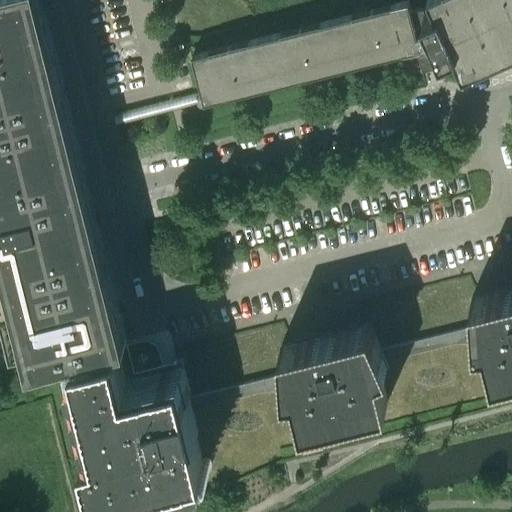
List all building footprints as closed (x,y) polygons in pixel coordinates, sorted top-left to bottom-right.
[(125,335),(98,227),(84,171),(40,0),(0,0),(0,224),(9,261),(0,263),(0,331),(8,364),(85,345),(113,338),(125,335)] [(511,0),(436,0),(438,5),(425,11),(423,7),(411,10),(408,0),(391,4),(393,11),(375,15),(373,9),(371,10),(372,16),(354,20),(353,14),(320,22),(321,28),(303,33),(302,27),(299,27),(301,34),(283,38),(281,32),(248,40),(250,46),(232,51),(230,45),(228,45),(229,51),(211,56),(210,50),(192,54),(201,91),(203,96),(204,102),(419,48),(423,64),(422,64),(422,66),(446,60),(446,61),(448,60),(444,51),(456,45),(465,65),(482,57),(479,51),(496,44),(499,50),(511,43),(511,0)] [(112,120),(113,125),(204,102),(203,96),(201,91),(111,114),(112,120)] [(511,286),(479,295),(471,297),(473,326),(474,332),(474,337),(474,339),(484,339),(493,374),(511,369),(511,286)] [(370,322),(320,335),(281,344),(283,374),(283,380),(283,387),(293,386),(302,422),(331,415),(330,409),(357,402),(359,408),(388,401),(379,365),(388,361),(384,353),(382,348),(370,322)] [(384,353),(388,361),(404,354),(474,337),(474,332),(473,326),(382,348),(384,353)] [(206,476),(195,432),(190,412),(188,403),(187,398),(181,374),(176,357),(174,358),(175,360),(162,363),(161,356),(135,341),(128,342),(128,340),(114,344),(113,338),(85,345),(86,351),(73,354),(82,394),(72,397),(85,450),(83,450),(97,503),(99,503),(96,491),(109,488),(112,499),(139,492),(137,481),(174,472),(177,483),(206,476)] [(283,374),(187,398),(188,403),(190,412),(213,404),(283,387),(283,380),(283,374)]
